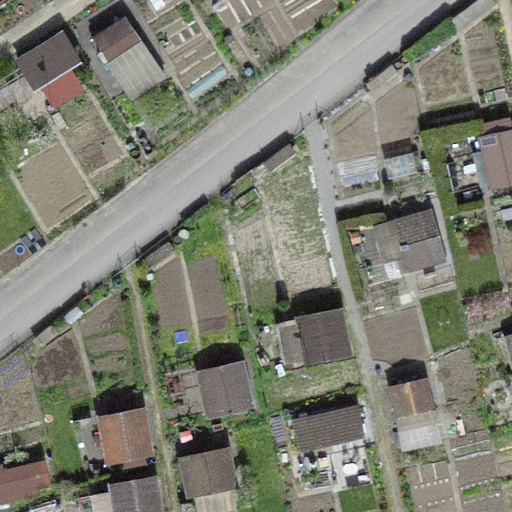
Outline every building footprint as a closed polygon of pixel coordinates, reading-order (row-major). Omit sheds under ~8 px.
[(167,75),(127,14),(93,37),(134,97),(167,75)] [(14,56),(34,90),(83,59),(63,26),(14,56)] [(511,181),(511,126),(478,133),(489,187),(511,181)] [(448,259),(433,205),(370,222),(375,239),(363,242),(370,265),(396,258),(400,273),(448,259)] [(343,304),(293,314),(303,363),(353,354),(343,304)] [(256,405),(244,358),(195,369),(206,417),(256,405)] [(405,450),(443,441),(428,375),(389,383),(405,450)] [(365,435),(358,401),(292,416),(299,450),(365,435)] [(98,413),(106,463),(155,454),(146,405),(98,413)] [(186,497),(239,486),(230,443),(177,454),(186,497)] [(52,485),(45,456),(3,466),(2,461),(0,461),(0,502),(42,493),(41,488),(52,485)] [(166,511),(159,471),(107,480),(113,511),(166,511)]
